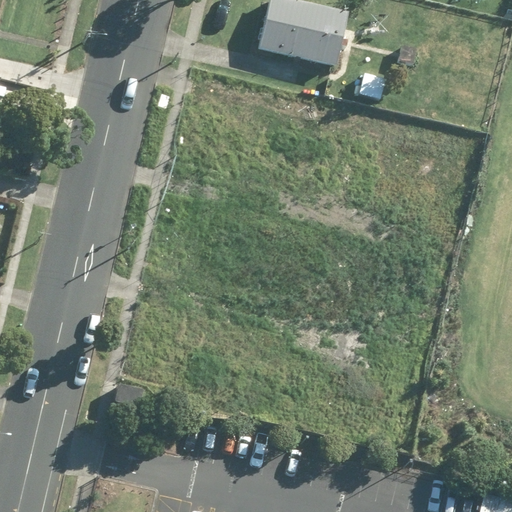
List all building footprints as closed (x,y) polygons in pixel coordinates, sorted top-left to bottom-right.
[(346,17),(272,0),(266,0),(254,52),(333,70),(346,17)] [(420,52),(400,46),(393,66),(413,73),(420,52)] [(354,139),(263,117),(249,172),(341,194),(354,139)] [(432,128),(423,161),(440,165),(436,179),(455,184),(467,137),(432,128)] [(385,173),(362,170),(359,191),(381,195),(385,173)] [(294,233),(216,214),(202,272),(280,290),(294,233)] [(278,354),(184,331),(171,383),(265,406),(278,354)] [(329,371),(293,367),(291,403),(308,404),(309,391),(328,392),(329,371)] [(144,389),(120,383),(115,400),(140,406),(144,389)]
